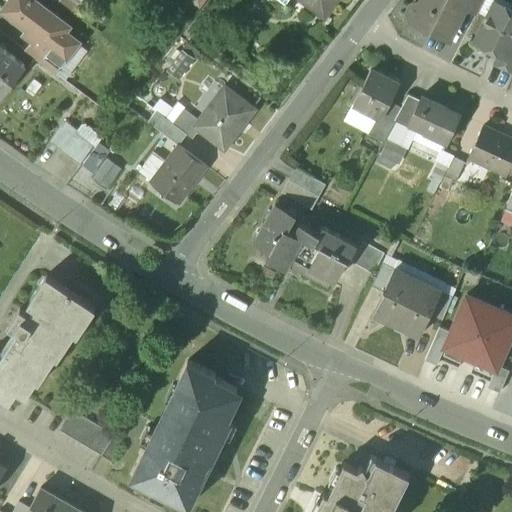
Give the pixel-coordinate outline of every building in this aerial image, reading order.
[(69,25),(36,0),(7,0),(1,9),(37,36),(33,41),(34,42),(61,63),(62,63),(79,41),(65,30),(69,25)] [(301,0),(324,17),(337,0),(301,0)] [(420,0),(420,1),(411,4),(408,12),(410,20),(419,24),(421,23),(433,29),(434,27),(446,34),(453,31),(465,6),(464,6),(467,0),(420,0)] [(483,0),(467,0),(464,6),(465,6),(477,12),(483,0)] [(505,16),(492,10),(476,42),(500,54),(507,58),(511,47),(511,10),(509,9),(505,16)] [(34,42),(27,51),(54,72),(61,63),(34,42)] [(25,64),(0,45),(0,96),(1,97),(25,64)] [(511,47),(507,58),(500,54),(496,63),(511,70),(511,47)] [(182,53),(170,70),(181,78),(193,60),(182,53)] [(400,84),(371,69),(354,103),(382,117),(383,117),(391,100),(400,84)] [(201,120),(197,126),(201,129),(225,148),(254,110),(226,89),(201,120)] [(420,99),(409,93),(402,106),(396,119),(408,125),(420,99)] [(460,114),(421,97),(420,99),(408,125),(409,126),(410,123),(424,129),(425,128),(449,138),(460,114)] [(391,100),(383,117),(382,117),(373,133),(385,139),(396,119),(402,106),(391,100)] [(201,120),(185,108),(173,123),(187,134),(193,139),(201,129),(197,126),(201,120)] [(173,123),(156,110),(148,121),(179,145),(187,134),(173,123)] [(69,125),(64,122),(49,141),(80,164),(94,145),(69,125)] [(102,138),(83,124),(79,130),(70,123),(69,125),(94,145),(95,147),(102,138)] [(511,139),(484,126),(469,158),(506,175),(511,161),(511,139)] [(98,145),(82,165),(108,186),(125,165),(98,145)] [(179,145),(152,180),(179,201),(206,166),(179,145)] [(465,162),(453,156),(443,177),(455,182),(465,162)] [(326,184),(296,168),(289,178),(319,196),(326,184)] [(319,196),(289,178),(282,190),(312,209),(319,196)] [(296,214),(276,201),(253,242),(270,252),(267,258),(286,269),(292,257),(302,238),(294,233),(294,232),(287,229),(296,214)] [(322,225),(318,232),(299,222),(294,232),(294,233),(302,238),(292,257),(335,281),(347,259),(349,260),(358,244),(322,225)] [(385,253),(364,241),(353,262),(374,273),(385,253)] [(397,260),(386,254),(384,262),(395,267),(397,260)] [(421,271),(398,259),(397,260),(395,267),(396,268),(394,273),(415,284),(421,271)] [(384,262),(373,284),(384,290),(395,267),(384,262)] [(384,290),(373,312),(396,323),(415,284),(394,273),(396,268),(395,267),(384,290)] [(445,282),(421,271),(415,284),(438,295),(441,290),(442,290),(445,283),(445,282)] [(21,334),(6,357),(0,352),(0,394),(4,397),(11,385),(25,395),(37,377),(34,375),(39,367),(45,370),(55,354),(53,352),(59,344),(64,347),(74,331),(73,330),(82,317),(86,320),(95,306),(46,275),(28,302),(40,311),(36,318),(20,307),(8,325),(21,334)] [(456,288),(445,283),(442,290),(453,295),(456,288)] [(415,284),(396,323),(420,335),(431,313),(442,290),(441,290),(438,295),(415,284)] [(442,290),(431,313),(443,318),(453,295),(442,290)] [(444,346),(496,370),(498,365),(511,334),(511,315),(467,295),(450,331),(444,346)] [(444,346),(450,331),(440,327),(426,359),(436,364),(444,346)] [(188,360),(176,385),(180,388),(159,431),(155,429),(133,473),(154,484),(153,486),(189,503),(204,473),(192,466),(197,456),(208,462),(230,418),(215,411),(218,406),(225,409),(236,387),(213,376),(215,373),(188,360)] [(509,370),(498,365),(496,370),(488,387),(500,392),(509,370)] [(114,433),(71,408),(59,429),(102,454),(114,433)] [(124,440),(114,434),(102,454),(112,460),(124,440)] [(357,469),(344,463),(329,494),(324,492),(314,511),(394,511),(397,507),(393,505),(408,473),(376,457),(371,468),(367,471),(363,466),(357,469)] [(62,511),(68,502),(41,486),(25,511),(62,511)] [(86,511),(68,502),(62,511),(86,511)]
